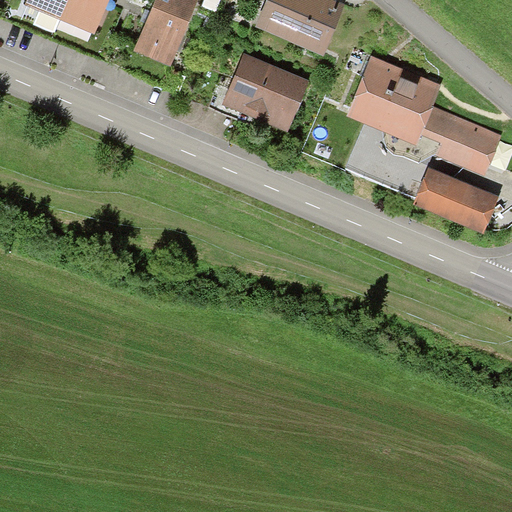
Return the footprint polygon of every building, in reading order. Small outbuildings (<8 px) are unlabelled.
[(29,0),(26,8),(61,22),(70,0),(29,0)] [(70,0),(61,22),(96,37),(111,0),(70,0)] [(156,0),(150,16),(134,54),(170,69),(198,0),(156,0)] [(267,0),(255,30),(324,57),(345,6),(331,1),(331,0),(267,0)] [(244,56),(223,106),(288,134),(309,83),(244,56)] [(442,86),(371,58),(347,119),(417,147),(421,136),(433,108),(442,86)] [(502,137),(433,108),(421,136),(441,144),(436,156),(485,177),(502,137)] [(499,198),(429,169),(414,206),(484,235),(499,198)]
